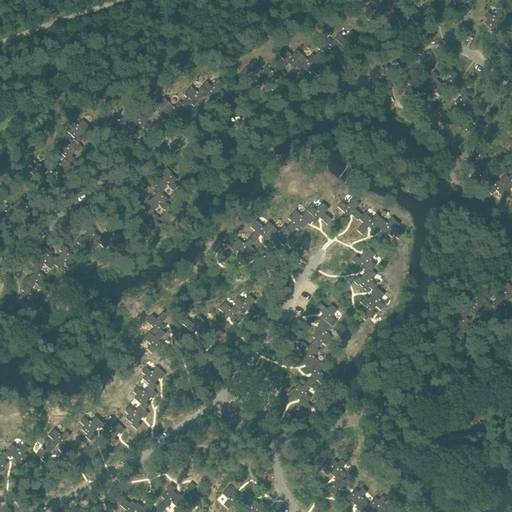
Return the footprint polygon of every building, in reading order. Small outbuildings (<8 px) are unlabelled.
[(441,9),(443,7),(440,4),(442,0),(429,0),(424,7),(429,11),(436,3),(438,6),(441,9)] [(442,0),(440,4),(443,7),(445,8),(446,7),(453,13),(455,11),(458,14),(460,12),(465,16),(470,10),(464,5),(467,2),(465,0),(442,0)] [(384,18),(385,16),(388,13),(379,5),(374,11),(368,5),(364,10),(367,14),(365,17),(371,23),(370,24),(375,29),(380,24),(377,22),(382,16),(384,18)] [(413,6),(409,11),(404,16),(408,19),(410,20),(411,19),(416,23),(414,26),(419,31),(424,26),(422,24),(429,18),(425,15),(429,11),(424,7),(419,12),(413,6)] [(393,7),(388,13),(385,16),(390,21),(391,19),(396,24),(394,27),(399,32),(404,27),(402,25),(408,19),(404,16),(409,11),(404,7),(399,13),(393,7)] [(504,16),(504,15),(499,11),(494,17),(489,12),(484,17),(488,20),(485,23),(492,29),(490,31),(496,35),(500,30),(498,28),(502,23),(504,24),(505,23),(505,22),(508,19),(504,16)] [(345,44),(351,49),(356,54),(360,49),(353,42),(358,38),(351,32),(345,39),(339,34),(335,39),(340,44),(341,44),(343,41),(345,43),(345,44)] [(320,50),(314,56),(320,62),(324,57),(327,59),(330,56),(332,57),(338,51),(339,52),(341,50),(338,48),(341,45),(341,44),(340,44),(335,39),(330,44),(324,39),(317,47),(320,50)] [(293,63),(301,54),(297,50),(292,55),(285,49),(279,55),(283,59),(277,66),(282,71),(287,66),(287,65),(289,63),(291,65),(291,66),(294,69),(296,67),(293,63)] [(293,63),(296,67),(298,68),(300,67),(306,73),(308,71),(311,74),(313,72),(318,76),(324,70),(317,65),(320,62),(314,56),(312,54),(307,59),(301,54),(293,63)] [(258,75),(262,79),(263,80),(265,79),(270,83),(267,86),(272,91),(277,86),(276,84),(282,78),(279,75),(282,71),(277,66),(272,72),(266,66),(262,71),(258,75)] [(258,75),(262,71),(257,67),(252,72),(246,67),(238,76),(243,81),(244,79),(250,84),(247,87),(252,91),(257,86),(256,85),(262,79),(258,75)] [(460,95),(465,90),(468,86),(463,82),(462,83),(457,78),(459,76),(454,71),(449,76),(451,77),(444,84),(448,87),(444,91),(449,96),(454,90),(460,95)] [(448,87),(444,84),(443,83),(442,84),(436,79),(439,77),(434,72),(429,77),(430,78),(424,85),(427,88),(424,91),(424,92),(427,95),(429,96),(434,91),(440,96),(444,91),(448,87)] [(227,96),(220,90),(225,85),(218,79),(211,86),(206,81),(202,86),(207,92),(208,91),(210,89),(212,91),(223,101),(227,96)] [(424,92),(424,91),(423,90),(421,92),(416,87),(418,84),(412,79),(408,84),(410,86),(405,92),(408,95),(403,99),(409,104),(414,98),(420,104),(427,95),(424,92)] [(198,105),(202,100),(204,98),(206,100),(208,98),(205,95),(208,92),(208,91),(207,92),(202,86),(197,92),(191,86),(184,95),(187,98),(181,104),(187,109),(191,104),(194,106),(197,103),(198,105)] [(470,114),(475,109),(479,105),(474,101),(472,102),(467,97),(469,95),(465,90),(460,95),(461,96),(455,103),(458,106),(454,110),(459,114),(464,109),(470,114)] [(160,111),(168,102),(164,98),(159,103),(152,96),(146,103),(150,107),(144,114),(149,119),(154,113),(156,111),(158,113),(158,114),(161,117),(163,114),(160,111)] [(160,111),(163,114),(165,116),(166,114),(173,121),(175,119),(178,122),(180,119),(185,124),(191,118),(184,112),(187,109),(181,104),(179,101),(174,107),(168,102),(160,111)] [(480,113),(475,109),(470,114),(471,115),(465,122),(468,124),(465,128),(470,133),(475,127),(480,133),(482,131),(489,124),(484,119),(483,121),(477,116),(480,113)] [(125,123),(129,126),(130,128),(132,126),(137,131),(135,134),(140,138),(144,133),(143,132),(149,125),(146,122),(149,119),(144,114),(139,119),(133,114),(129,119),(125,123)] [(113,115),(105,124),(110,128),(111,127),(117,132),(114,134),(119,139),(124,134),(123,133),(129,126),(125,123),(129,119),(124,115),(119,120),(113,115)] [(78,144),(79,144),(83,139),(80,137),(85,131),(87,133),(91,128),(82,120),(77,125),(71,120),(67,125),(71,129),(68,132),(75,138),(73,139),(78,144)] [(70,164),(70,163),(74,159),(72,156),(77,151),(78,152),(83,147),(79,144),(78,144),(73,139),(68,145),(63,140),(58,145),(62,148),(59,152),(66,158),(65,159),(70,164)] [(487,169),(487,170),(490,166),(482,159),(484,157),(486,159),(487,157),(483,153),(481,154),(474,148),(469,153),(474,157),(467,164),(474,169),(478,164),(485,171),(487,169)] [(37,178),(36,179),(41,184),(46,179),(43,176),(48,171),(49,173),(51,171),(50,171),(53,168),(49,164),(50,164),(45,159),(40,165),(34,160),(29,165),(33,169),(30,172),(37,178)] [(50,171),(51,171),(57,177),(56,178),(61,183),(66,178),(63,176),(68,170),(69,172),(74,167),(70,163),(70,164),(65,159),(60,164),(54,159),(50,164),(49,164),(53,168),(50,171)] [(491,174),(487,170),(487,169),(485,171),(478,164),(474,169),(478,173),(471,181),(478,186),(482,182),(489,188),(493,183),(492,181),(488,178),(486,176),(488,174),(490,175),(491,174)] [(165,175),(160,180),(158,179),(154,184),(158,187),(163,192),(168,186),(174,191),(178,186),(174,183),(177,180),(171,173),(172,172),(167,167),(162,172),(165,175)] [(511,173),(509,177),(508,177),(510,179),(503,186),(509,191),(511,186),(511,173)] [(503,197),(509,191),(503,186),(510,179),(508,177),(509,177),(505,174),(500,180),(501,180),(499,182),(496,180),(498,179),(496,177),(492,181),(493,183),(489,188),(487,190),(492,195),(496,190),(503,197)] [(162,193),(163,192),(158,187),(153,192),(156,194),(151,200),(150,198),(145,203),(149,207),(154,212),(159,206),(165,211),(170,206),(166,202),(169,199),(162,193)] [(24,215),(22,218),(28,223),(32,218),(30,216),(35,210),(32,207),(37,203),(31,198),(26,204),(20,198),(13,207),(12,207),(16,210),(17,212),(19,210),(24,215)] [(357,220),(361,216),(354,210),(358,205),(352,199),(345,207),(341,203),(336,208),(344,214),(342,216),(347,220),(348,218),(347,217),(349,214),(357,221),(358,220),(357,220)] [(311,221),(314,224),(317,220),(316,220),(318,217),(326,224),(331,219),(324,213),(328,208),(321,202),(315,209),(310,205),(305,210),(314,218),(311,221)] [(0,219),(4,223),(1,225),(6,230),(11,225),(10,224),(16,217),(13,214),(16,210),(12,207),(13,207),(11,206),(6,211),(0,206),(0,219)] [(153,212),(154,212),(149,207),(145,211),(147,214),(142,219),(141,218),(136,223),(145,231),(151,225),(156,230),(161,225),(157,222),(160,219),(153,212)] [(284,227),(290,233),(295,228),(297,230),(300,227),(302,228),(308,222),(310,223),(311,221),(314,218),(305,210),(300,215),(294,210),(287,218),(290,221),(285,227),(284,227)] [(373,234),(375,231),(372,228),(380,218),(375,214),(370,220),(363,213),(361,216),(357,220),(358,220),(362,224),(356,231),(361,236),(368,228),(370,230),(370,231),(373,234)] [(372,228),(375,231),(377,233),(379,231),(386,237),(387,235),(391,238),(393,236),(398,240),(403,234),(397,228),(399,225),(391,218),(386,223),(380,218),(372,228)] [(247,238),(252,243),(259,235),(261,237),(264,240),(267,238),(263,235),(272,225),(267,221),(262,227),(255,220),(249,227),(254,231),(247,238)] [(96,249),(100,245),(96,241),(100,237),(93,231),(94,230),(89,225),(85,230),(87,233),(82,238),(81,236),(76,241),(85,250),(90,244),(96,249)] [(101,236),(100,237),(96,241),(100,245),(105,249),(110,243),(116,249),(121,244),(117,240),(120,237),(113,231),(114,229),(109,225),(105,230),(107,232),(102,237),(101,236)] [(263,235),(267,238),(269,240),(270,238),(277,244),(278,242),(282,245),(284,243),(289,247),(294,241),(288,236),(290,233),(284,227),(285,227),(282,225),(277,231),(272,225),(263,235)] [(249,246),(252,243),(247,238),(242,243),(236,238),(232,243),(228,247),(232,250),(233,252),(235,250),(240,255),(238,258),(243,262),(247,257),(246,256),(252,249),(249,246)] [(228,247),(232,243),(227,239),(222,244),(216,239),(208,248),(213,253),(215,251),(220,256),(217,258),(222,263),(227,258),(226,257),(232,250),(228,247)] [(51,261),(55,265),(60,270),(65,264),(71,269),(75,264),(72,260),(75,257),(68,251),(69,250),(64,245),(59,250),(62,253),(57,258),(55,256),(54,258),(51,261)] [(369,265),(373,269),(377,265),(372,260),(377,254),(368,245),(363,250),(365,252),(360,257),(358,255),(353,260),(358,264),(359,263),(365,269),(369,265)] [(51,270),(55,265),(51,261),(54,258),(48,252),(49,251),(44,246),(39,251),(42,253),(37,259),(35,257),(31,262),(35,266),(40,270),(45,265),(51,270)] [(369,265),(365,269),(364,271),(366,272),(361,277),(358,275),(354,280),(359,285),(360,283),(367,290),(370,286),(373,290),(376,286),(377,286),(378,285),(372,280),(378,274),(373,269),(369,265)] [(39,271),(40,270),(35,266),(30,270),(33,273),(28,278),(27,277),(22,282),(26,285),(31,290),(36,284),(42,289),(47,284),(43,281),(46,277),(39,271)] [(506,294),(500,300),(500,301),(504,304),(505,305),(510,300),(510,299),(511,298),(511,297),(511,287),(507,283),(501,289),(506,294)] [(31,290),(26,285),(22,290),(24,292),(19,298),(18,296),(13,301),(22,309),(28,304),(33,309),(38,304),(34,300),(37,297),(30,291),(31,290)] [(376,286),(373,290),(372,291),(373,293),(369,298),(366,295),(360,301),(365,306),(367,303),(373,308),(373,309),(376,306),(381,311),(386,305),(380,300),(385,294),(377,286),(376,286)] [(485,317),(488,314),(489,313),(482,306),(487,301),(481,295),(474,302),(470,298),(465,304),(467,306),(472,310),(471,312),(475,316),(477,314),(475,313),(477,310),(480,312),(479,312),(485,317)] [(238,311),(239,312),(244,317),(246,315),(244,313),(246,311),(254,319),(259,314),(252,307),(256,302),(250,296),(243,303),(239,299),(234,304),(235,305),(240,310),(238,311)] [(491,305),(487,301),(482,306),(489,313),(488,314),(492,318),(494,317),(492,315),(494,313),(502,320),(507,315),(500,308),(504,304),(500,301),(500,300),(498,298),(491,305)] [(223,314),(217,320),(216,321),(220,324),(221,325),(229,318),(231,320),(229,321),(231,323),(235,318),(234,317),(239,312),(238,311),(240,310),(235,305),(231,309),(224,303),(218,309),(223,314)] [(323,320),(333,328),(337,323),(332,318),(338,311),(332,305),(327,310),(320,303),(316,308),(323,315),(321,317),(318,321),(320,323),(321,323),(323,320)] [(367,303),(365,306),(362,309),(365,311),(361,316),(366,320),(369,317),(371,319),(377,313),(372,309),(373,309),(373,308),(367,303)] [(467,316),(471,312),(472,310),(467,306),(461,312),(457,308),(451,314),(458,321),(454,325),(459,330),(465,323),(467,324),(471,320),(469,318),(468,320),(465,318),(467,315),(467,316)] [(153,327),(149,332),(154,336),(161,329),(162,331),(166,326),(165,325),(163,326),(161,324),(168,317),(164,312),(157,319),(152,314),(146,320),(153,327)] [(201,337),(204,334),(206,333),(198,326),(203,321),(197,315),(190,322),(186,318),(181,323),(188,330),(187,331),(192,336),(193,334),(191,332),(194,330),(201,337)] [(208,325),(203,321),(198,326),(206,333),(204,334),(209,338),(210,337),(209,335),(211,333),(218,340),(223,335),(216,329),(220,324),(216,321),(217,320),(214,318),(208,325)] [(315,340),(311,345),(317,350),(323,344),(326,347),(333,338),(328,333),(333,328),(323,320),(321,323),(320,323),(318,325),(320,326),(314,333),(316,335),(313,338),(315,340)] [(454,325),(448,331),(455,338),(451,342),(456,347),(463,340),(464,341),(469,337),(467,335),(465,336),(463,335),(470,327),(467,324),(465,323),(459,330),(454,325)] [(165,334),(162,331),(161,329),(154,336),(149,332),(143,337),(150,344),(146,348),(151,353),(157,346),(159,348),(163,343),(162,342),(160,343),(158,341),(165,334)] [(306,367),(308,369),(312,372),(320,363),(315,358),(320,352),(317,350),(311,345),(308,348),(302,342),(297,348),(302,352),(300,355),(303,358),(301,360),(308,366),(306,367)] [(325,367),(320,363),(312,372),(308,369),(306,371),(310,374),(312,376),(305,384),(311,388),(317,381),(322,385),(328,379),(320,372),(325,367)] [(149,385),(148,386),(153,391),(153,390),(157,385),(155,383),(160,378),(161,379),(166,374),(156,366),(151,372),(145,367),(141,372),(145,375),(142,379),(149,385)] [(298,404),(300,405),(304,408),(307,404),(312,399),(306,394),(311,388),(305,384),(302,387),(299,384),(293,391),(292,390),(287,395),(292,400),(295,397),(300,402),(298,404)] [(157,394),(153,390),(153,391),(148,386),(143,392),(137,387),(133,392),(137,395),(134,398),(141,405),(140,406),(145,410),(149,405),(146,403),(151,397),(153,399),(157,394)] [(511,393),(507,399),(505,398),(504,400),(503,400),(500,403),(509,412),(511,408),(511,393)] [(456,409),(461,413),(462,412),(469,418),(474,414),(470,409),(477,402),(470,396),(466,401),(459,394),(454,399),(460,404),(462,406),(460,408),(458,407),(456,409)] [(304,408),(300,405),(294,411),(293,410),(288,416),(293,420),(296,417),(301,422),(300,424),(305,428),(313,419),(307,414),(312,408),(307,404),(304,408)] [(149,413),(145,410),(140,406),(135,411),(129,406),(124,411),(128,415),(125,418),(132,424),(131,425),(136,430),(141,425),(138,422),(143,417),(145,418),(149,413)] [(480,419),(474,414),(469,418),(462,412),(461,413),(462,414),(460,416),(466,422),(463,425),(462,424),(460,425),(465,430),(466,429),(470,433),(472,435),(477,431),(473,426),(480,419)] [(103,425),(94,416),(89,422),(83,417),(78,422),(83,426),(80,429),(86,435),(83,437),(88,442),(94,436),(91,433),(96,428),(98,430),(99,429),(103,425)] [(410,426),(412,429),(417,424),(413,421),(411,423),(406,419),(402,424),(407,429),(410,426)] [(104,423),(103,425),(99,429),(103,432),(100,435),(106,441),(105,443),(110,447),(115,442),(112,440),(117,435),(119,437),(124,432),(115,423),(109,429),(104,423)] [(417,424),(412,429),(419,436),(414,441),(421,447),(427,440),(431,444),(436,440),(435,439),(430,434),(431,433),(427,428),(425,430),(427,432),(425,434),(417,427),(419,426),(417,424)] [(47,447),(51,451),(58,443),(61,445),(59,447),(61,448),(66,443),(65,441),(70,435),(65,431),(61,435),(54,428),(48,435),(53,439),(46,446),(47,447)] [(457,430),(453,434),(452,435),(453,436),(446,443),(451,448),(455,444),(462,450),(468,444),(464,440),(470,433),(466,429),(465,430),(459,435),(457,433),(459,431),(457,430)] [(439,435),(435,439),(436,440),(431,444),(429,446),(434,451),(438,447),(445,454),(451,448),(446,443),(453,436),(452,435),(453,434),(450,431),(443,439),(440,437),(441,436),(439,435)] [(17,461),(14,464),(20,469),(25,464),(23,462),(28,456),(25,453),(29,448),(24,444),(19,449),(13,444),(5,453),(8,456),(10,458),(11,456),(17,461)] [(51,451),(47,447),(44,450),(41,447),(36,453),(40,457),(40,458),(45,463),(50,458),(48,455),(51,451)] [(0,474),(3,471),(2,470),(8,463),(5,460),(8,456),(5,453),(4,452),(0,455),(0,474)] [(331,481),(333,482),(337,484),(339,480),(340,480),(343,474),(337,470),(341,464),(335,460),(332,464),(329,462),(324,470),(322,469),(319,475),(324,478),(326,475),(332,479),(331,481)] [(345,483),(340,480),(339,480),(337,484),(333,482),(328,490),(327,489),(323,494),(329,498),(331,495),(337,499),(335,501),(341,504),(344,500),(347,494),(341,490),(345,483)] [(186,498),(182,502),(187,506),(192,501),(198,506),(206,496),(201,492),(200,494),(194,489),(197,486),(191,482),(187,487),(188,488),(182,495),(186,498)] [(165,500),(162,503),(167,508),(172,502),(178,507),(182,502),(186,498),(182,495),(181,493),(179,495),(174,491),(176,488),(171,483),(167,489),(168,490),(162,497),(165,500)] [(362,510),(365,505),(364,505),(368,499),(362,495),(366,489),(360,485),(357,489),(354,487),(349,495),(347,494),(344,500),(349,503),(351,500),(357,504),(356,506),(362,510)] [(242,503),(246,498),(242,494),(239,496),(234,492),(235,490),(230,486),(222,495),(228,500),(223,506),(228,510),(232,507),(235,509),(241,502),(242,503)] [(364,505),(365,505),(370,508),(372,505),(378,509),(377,511),(378,511),(384,511),(389,505),(383,500),(387,494),(381,490),(378,495),(374,492),(369,500),(368,499),(364,505)] [(244,511),(259,511),(261,510),(262,511),(267,506),(261,502),(259,504),(254,500),(255,498),(250,494),(246,498),(242,503),(248,508),(244,511)] [(150,511),(152,511),(148,508),(146,506),(144,508),(138,502),(136,504),(133,502),(131,504),(125,500),(120,506),(127,511),(126,511),(150,511)] [(152,511),(150,511),(163,511),(167,508),(162,503),(155,511),(153,509),(150,506),(148,508),(152,511)]
